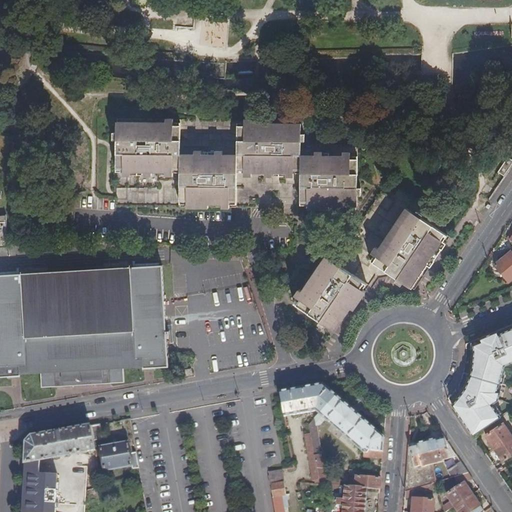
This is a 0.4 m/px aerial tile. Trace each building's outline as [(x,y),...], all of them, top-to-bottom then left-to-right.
[(299,121),(239,121),(235,121),(234,153),(178,152),(178,122),(115,121),(115,135),(111,135),(111,143),(115,143),(115,210),(149,210),(211,209),(238,209),(253,209),(319,209),(344,209),(343,206),(357,207),(357,194),(359,194),(359,187),(357,187),(356,144),(298,145),(299,121)] [(336,259),(334,258),(324,251),(323,253),(298,291),(300,292),(295,299),(321,317),(319,320),(325,324),(327,321),(335,327),(351,304),(353,305),(373,276),(388,272),(402,281),(404,279),(413,285),(415,287),(451,235),(443,230),(450,219),(401,186),(396,193),(394,196),(384,188),(336,259)] [(511,250),(495,266),(508,283),(511,279),(511,250)] [(11,275),(0,275),(0,375),(21,375),(21,371),(42,369),(42,387),(124,383),(123,365),(145,364),(145,368),(169,367),(168,335),(171,335),(171,331),(167,331),(163,266),(11,275)] [(511,323),(478,338),(479,341),(472,344),(474,351),(473,367),(470,375),(498,383),(503,364),(511,361),(511,323)] [(497,390),(498,383),(470,375),(466,382),(462,390),(456,398),(452,403),(473,434),(495,419),(495,404),(500,399),(501,390),(497,390)] [(308,387),(280,392),(284,417),(315,412),(318,414),(335,395),(324,384),(308,387)] [(384,438),(335,395),(318,414),(308,427),(309,434),(317,484),(323,485),(322,481),(325,481),(323,470),(326,469),(324,454),(320,454),(316,426),(320,426),(325,420),(364,453),(363,457),(383,459),(384,438)] [(494,447),(511,434),(511,433),(508,428),(503,421),(485,433),(494,447)] [(103,440),(100,425),(91,426),(93,442),(103,440)] [(93,442),(91,426),(57,432),(31,437),(27,441),(26,464),(40,461),(95,451),(93,442)] [(317,484),(309,434),(304,435),(311,481),(314,480),(314,484),(317,484)] [(511,452),(511,434),(494,447),(503,459),(511,452)] [(439,439),(439,438),(426,440),(432,464),(445,461),(444,459),(451,458),(446,438),(439,439)] [(416,445),(409,446),(405,490),(432,483),(437,481),(432,464),(426,440),(415,443),(416,445)] [(132,472),(139,470),(136,453),(130,454),(128,444),(100,449),(105,472),(131,468),(132,472)] [(26,464),(23,511),(56,511),(58,475),(40,474),(40,461),(26,464)] [(457,475),(468,472),(464,465),(447,469),(450,477),(457,475)] [(284,511),(284,506),(283,501),(282,496),(286,495),(282,470),(268,473),(275,511),(284,511)] [(459,480),(472,477),(468,472),(457,475),(459,480)] [(348,487),(367,489),(380,490),(381,479),(357,477),(357,479),(349,479),(348,487)] [(329,478),(328,485),(340,486),(341,480),(329,478)] [(434,489),(432,483),(405,490),(404,498),(434,489)] [(444,511),(445,511),(454,506),(472,494),(465,484),(447,496),(450,499),(442,505),(444,511)] [(365,511),(367,489),(348,487),(346,487),(345,499),(338,498),(338,505),(344,506),(343,511),(365,511)] [(483,511),(484,511),(472,494),(454,506),(458,511),(483,511)] [(433,511),(434,501),(413,498),(412,511),(420,511),(433,511)]
